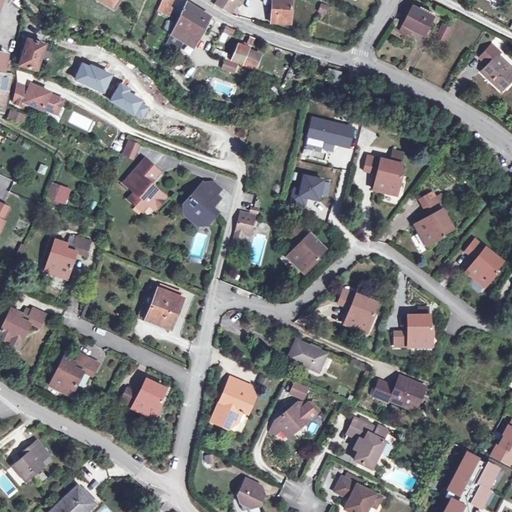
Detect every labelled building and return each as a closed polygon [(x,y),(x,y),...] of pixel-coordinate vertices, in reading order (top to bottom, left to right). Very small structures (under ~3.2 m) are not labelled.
[(115,0),(111,7),(115,9),(120,0),(115,0)] [(237,0),(217,0),(214,5),(228,13),(237,0)] [(271,0),(271,22),(290,23),(290,0),(271,0)] [(185,2),(179,14),(203,29),(205,24),(201,22),(205,15),(185,2)] [(326,14),(328,5),(321,3),(318,12),(326,14)] [(413,5),(404,22),(413,27),(424,33),(434,16),(413,5)] [(198,37),(203,29),(179,14),(170,33),(185,42),(183,46),(189,50),(192,46),(198,37)] [(46,32),(49,27),(41,22),(38,28),(46,32)] [(409,34),(413,27),(404,22),(400,29),(409,34)] [(443,24),(437,35),(446,40),(452,29),(443,24)] [(223,31),(231,35),(234,30),(226,26),(223,31)] [(44,45),(26,40),(19,65),(36,70),(44,45)] [(250,50),(250,48),(238,44),(231,61),(254,70),(260,56),(250,50)] [(500,89),(511,76),(511,70),(497,56),(499,53),(491,45),(480,58),(488,66),(483,72),(500,89)] [(13,61),(6,60),(4,72),(11,74),(13,61)] [(328,70),(326,77),(338,80),(340,73),(328,70)] [(0,104),(5,105),(11,75),(12,74),(11,74),(4,72),(4,73),(0,72),(0,104)] [(149,75),(142,81),(150,92),(158,86),(149,75)] [(56,114),(62,100),(48,94),(49,92),(30,84),(28,88),(17,83),(9,101),(21,106),(23,101),(42,109),(42,108),(56,114)] [(25,116),(11,110),(7,120),(19,125),(20,122),(23,122),(25,116)] [(354,128),(313,118),(306,144),(332,150),(334,142),(349,146),(354,128)] [(112,148),(122,151),(124,143),(114,140),(112,148)] [(135,144),(127,141),(122,153),(130,156),(135,144)] [(392,150),(389,161),(399,164),(402,152),(392,150)] [(389,161),(367,156),(364,171),(376,174),(372,190),(396,195),(401,176),(398,175),(400,164),(399,164),(389,161)] [(143,159),(133,171),(141,177),(150,166),(143,159)] [(151,188),(150,189),(147,186),(149,184),(159,172),(150,166),(141,177),(133,171),(122,183),(133,192),(127,199),(135,205),(140,199),(147,205),(153,210),(164,197),(154,188),(153,188),(152,188),(151,188)] [(302,189),(295,188),(292,201),(304,203),(306,196),(319,199),(321,194),(327,195),(329,184),(323,183),(324,180),(305,176),(302,189)] [(213,182),(202,183),(216,195),(221,189),(213,182)] [(55,198),(60,187),(53,184),(51,183),(46,195),(49,196),(55,198)] [(216,195),(202,183),(182,205),(183,213),(190,213),(192,211),(206,224),(216,212),(211,207),(219,198),(216,195)] [(69,190),(60,187),(55,198),(55,199),(63,202),(69,190)] [(55,198),(49,196),(48,198),(46,202),(62,207),(63,204),(63,202),(55,199),(55,198)] [(442,208),(436,198),(435,198),(423,205),(428,216),(414,224),(426,245),(443,235),(442,233),(452,228),(442,208)] [(140,199),(135,205),(142,211),(147,205),(140,199)] [(8,207),(0,203),(0,227),(1,228),(4,222),(2,221),(8,207)] [(190,213),(183,213),(195,224),(206,224),(192,211),(190,213)] [(251,214),(239,211),(234,232),(242,234),(244,233),(246,233),(246,232),(247,232),(248,231),(251,214)] [(324,249),(299,225),(288,235),(298,245),(286,256),(304,273),(318,259),(316,257),(324,249)] [(242,234),(234,232),(232,243),(241,245),(242,234)] [(84,256),(89,242),(76,237),(73,246),(54,240),(44,271),(66,278),(75,252),(84,256)] [(501,261),(474,239),(465,251),(475,259),(465,272),(484,287),(496,271),(494,270),(501,261)] [(181,299),(157,289),(146,316),(158,321),(157,323),(169,328),(181,299)] [(375,302),(343,290),(338,303),(350,308),(344,323),(366,332),(373,313),(371,312),(375,302)] [(39,328),(45,315),(33,309),(29,317),(11,308),(0,330),(0,338),(18,347),(29,323),(39,328)] [(429,326),(428,314),(407,314),(408,331),(394,331),(395,346),(431,346),(431,326),(429,326)] [(325,353),(295,340),(288,358),(317,371),(325,353)] [(79,355),(75,362),(82,365),(85,358),(79,355)] [(91,376),(98,363),(86,357),(85,358),(82,365),(75,362),(64,356),(50,385),(70,395),(82,372),(91,376)] [(412,409),(421,385),(399,376),(394,387),(378,381),(372,395),(388,401),(389,399),(412,409)] [(160,398),(165,387),(146,378),(138,393),(127,388),(120,401),(153,417),(162,399),(160,398)] [(242,384),(228,378),(219,401),(222,402),(220,406),(217,405),(211,421),(228,428),(232,419),(236,421),(241,411),(247,413),(254,396),(248,393),(240,390),(242,384)] [(251,388),(242,384),(240,390),(248,393),(251,388)] [(307,389),(294,384),(290,392),(303,398),(307,389)] [(425,387),(421,385),(412,409),(415,410),(425,387)] [(308,405),(315,413),(309,405),(307,402),(300,407),(296,402),(274,421),(281,429),(287,437),(309,418),(302,410),(308,405)] [(311,403),(309,405),(315,413),(318,410),(311,403)] [(308,405),(302,410),(309,418),(315,413),(308,405)] [(375,428),(354,418),(347,433),(358,439),(353,448),(358,450),(354,459),(370,468),(384,441),(371,435),(375,428)] [(271,438),(281,429),(274,421),(264,429),(271,438)] [(511,422),(500,447),(497,446),(492,456),(511,465),(511,464),(511,422)] [(375,428),(371,435),(382,440),(386,434),(375,428)] [(48,456),(35,440),(27,447),(29,450),(21,457),(12,465),(25,481),(43,466),(40,462),(48,456)] [(18,454),(21,457),(29,450),(27,447),(18,454)] [(215,461),(213,453),(204,455),(205,464),(215,461)] [(499,469),(467,453),(445,495),(453,499),(445,511),(479,511),(491,491),(488,490),(499,469)] [(381,496),(341,476),(333,491),(343,496),(346,495),(349,496),(343,508),(350,511),(364,511),(369,505),(375,508),(381,496)] [(245,478),(243,483),(259,491),(261,486),(245,478)] [(259,491),(243,483),(237,495),(243,510),(258,504),(264,493),(259,491)] [(76,485),(48,511),(84,511),(93,503),(76,485)]
